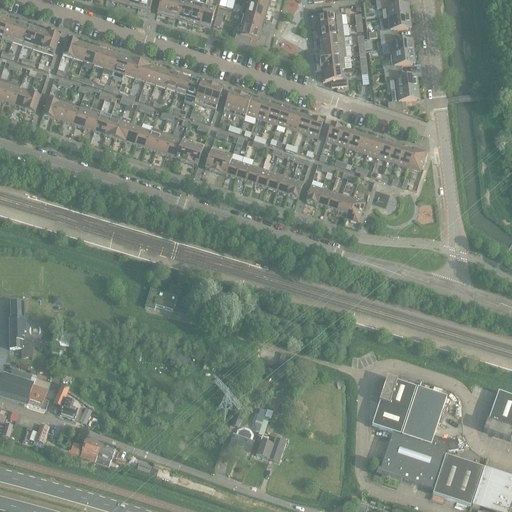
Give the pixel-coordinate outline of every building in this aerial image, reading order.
[(141,0),(130,0),(129,6),(132,7),(132,8),(139,10),(141,0)] [(141,0),(139,10),(145,12),(145,10),(150,12),(152,0),(141,0)] [(172,0),(161,0),(157,14),(162,15),(161,17),(168,18),(172,0)] [(184,0),(182,0),(172,0),(168,18),(174,20),(175,19),(179,20),(184,0)] [(194,3),(184,0),(179,20),(183,21),(182,22),(189,24),(194,3)] [(267,0),(250,0),(249,6),(266,11),(267,7),(269,8),(271,1),(267,0)] [(410,18),(410,11),(408,11),(408,6),(407,6),(407,7),(391,9),(390,2),(376,4),(377,11),(385,10),(387,21),(410,18)] [(205,6),(194,3),(189,24),(195,26),(196,24),(199,25),(205,6)] [(244,5),(241,15),(244,16),(246,16),(264,22),(266,15),(265,13),(266,11),(249,6),(244,5)] [(216,9),(205,6),(199,25),(203,27),(203,28),(210,30),(216,9)] [(339,16),(338,10),(323,12),(324,18),(316,19),(316,26),(318,26),(319,30),(343,27),(342,16),(339,16)] [(224,14),(218,12),(216,19),(222,21),(224,14)] [(246,16),(244,16),(241,27),(243,27),(260,32),(261,28),(262,28),(264,22),(246,16)] [(410,31),(410,26),(411,26),(410,18),(387,21),(388,32),(379,33),(380,40),(394,38),(393,32),(410,30),(410,31)] [(8,22),(0,19),(0,36),(3,38),(8,22)] [(222,21),(216,19),(214,27),(220,28),(222,21)] [(12,45),(18,25),(8,22),(3,38),(2,41),(12,45)] [(29,29),(18,25),(12,45),(22,48),(29,29)] [(260,32),(243,27),(240,37),(237,36),(235,43),(249,47),(251,41),(259,43),(261,36),(259,35),(260,32)] [(344,38),(343,27),(319,30),(319,34),(317,34),(318,41),(344,38)] [(22,48),(33,51),(39,32),(29,29),(22,48)] [(33,51),(43,55),(49,35),(39,32),(33,51)] [(43,55),(53,58),(55,55),(60,38),(49,35),(43,55)] [(345,49),(344,38),(318,41),(319,48),(321,47),(321,51),(345,49)] [(414,54),(414,47),(412,47),(412,42),(411,42),(411,43),(395,44),(394,38),(380,40),(381,47),(389,46),(391,57),(414,54)] [(78,44),(68,41),(62,57),(73,61),(78,44)] [(88,48),(78,45),(79,44),(78,44),(73,61),(83,64),(88,48)] [(99,51),(88,48),(83,64),(93,67),(99,51)] [(347,59),(345,49),(321,51),(321,55),(319,56),(320,62),(347,59)] [(109,55),(99,51),(93,67),(104,71),(109,55)] [(398,74),(398,68),(414,66),(414,67),(414,62),(415,61),(414,54),(391,57),(392,68),(384,69),(384,76),(398,74)] [(119,58),(109,55),(104,71),(114,74),(119,58)] [(129,61),(119,58),(114,74),(113,79),(123,82),(124,77),(129,61)] [(341,71),(346,71),(344,60),(347,60),(347,59),(320,62),(321,69),(323,69),(323,73),(341,71)] [(140,64),(129,61),(124,77),(134,81),(140,64)] [(150,68),(140,64),(134,81),(145,84),(150,68)] [(160,71),(150,68),(145,84),(155,87),(160,71)] [(170,75),(160,71),(155,87),(165,91),(170,75)] [(341,71),(323,73),(324,77),(322,77),(323,84),(331,83),(332,90),(347,88),(346,81),(342,81),(341,71)] [(419,90),(418,82),(416,82),(416,78),(415,78),(399,80),(398,74),(384,76),(385,82),(394,82),(395,93),(419,90)] [(181,78),(170,75),(165,91),(176,94),(181,78)] [(191,81),(181,78),(176,94),(186,97),(191,81)] [(11,84),(0,80),(0,81),(0,103),(4,105),(11,84)] [(201,84),(201,85),(191,81),(186,97),(196,101),(201,84)] [(21,87),(11,84),(4,105),(14,108),(21,87)] [(196,101),(194,105),(216,112),(222,91),(218,90),(218,89),(205,85),(205,86),(201,84),(196,101)] [(20,92),(21,87),(14,108),(24,111),(24,112),(30,95),(20,92)] [(392,93),(393,104),(388,105),(388,110),(403,115),(402,104),(418,102),(419,102),(418,97),(419,97),(419,90),(395,93),(392,93)] [(251,101),(247,99),(234,95),(230,94),(223,114),(245,121),(246,117),(251,101)] [(40,99),(30,95),(24,112),(35,115),(40,99)] [(60,100),(49,97),(48,101),(43,118),(53,121),(60,100)] [(69,108),(70,104),(60,100),(53,121),(54,121),(64,124),(69,108)] [(261,104),(251,101),(246,117),(256,120),(261,104)] [(271,108),(261,104),(256,120),(266,124),(271,108)] [(81,107),(80,107),(79,111),(69,108),(64,124),(74,127),(81,107)] [(91,110),(81,107),(74,127),(84,131),(91,110)] [(282,111),(271,108),(266,124),(276,127),(282,111)] [(101,113),(91,110),(84,131),(94,134),(100,118),(101,113)] [(292,114),(282,111),(276,127),(287,130),(292,114)] [(302,118),(292,114),(287,130),(297,134),(302,118)] [(122,120),(111,117),(110,122),(104,138),(115,141),(122,120)] [(100,118),(94,134),(104,137),(104,138),(110,122),(100,118)] [(313,121),(312,121),(302,118),(297,134),(307,137),(313,121)] [(132,123),(122,120),(115,141),(125,145),(132,123)] [(318,140),(323,124),(313,121),(307,137),(318,140)] [(130,128),(132,123),(125,145),(125,144),(135,148),(141,132),(130,128)] [(341,130),(331,127),(325,143),(336,146),(341,130)] [(151,135),(146,151),(156,154),(161,138),(162,134),(163,133),(152,130),(151,135)] [(352,134),(342,131),(342,130),(341,130),(336,146),(346,150),(352,134)] [(151,135),(141,132),(135,148),(146,151),(151,135)] [(173,137),(162,134),(161,138),(156,154),(166,158),(173,137)] [(362,137),(352,134),(346,150),(357,153),(362,137)] [(183,141),(173,137),(166,158),(176,161),(183,141)] [(372,140),(362,137),(357,153),(367,156),(372,140)] [(382,144),(372,140),(367,156),(377,160),(382,144)] [(204,148),(183,141),(176,161),(180,163),(193,167),(197,168),(204,148)] [(393,147),(382,144),(377,160),(387,163),(393,147)] [(403,150),(393,147),(387,163),(398,167),(403,150)] [(232,161),(233,157),(212,150),(205,171),(209,172),(222,177),(222,176),(226,177),(231,161),(232,161)] [(413,154),(403,150),(398,167),(408,170),(413,154)] [(408,170),(420,174),(427,154),(414,150),(413,154),(408,170)] [(242,164),(232,161),(231,161),(226,177),(226,178),(226,177),(236,180),(242,164)] [(252,168),(242,164),(236,180),(247,184),(252,168)] [(329,169),(318,166),(316,171),(327,174),(329,169)] [(262,171),(252,168),(247,184),(257,187),(262,171)] [(272,174),(262,171),(257,187),(267,190),(272,174)] [(283,178),(272,174),(267,190),(277,194),(283,178)] [(293,181),(283,178),(277,194),(287,197),(288,198),(293,181)] [(303,185),(293,181),(288,198),(298,201),(303,185)] [(322,191),(311,187),(306,203),(316,207),(322,191)] [(332,194),(322,191),(316,207),(317,207),(327,210),(332,194)] [(342,197),(332,194),(327,210),(337,213),(342,197)] [(352,201),(342,197),(337,213),(347,216),(347,217),(352,201)] [(365,205),(352,201),(347,217),(347,216),(346,221),(358,225),(365,205)] [(151,290),(145,309),(154,312),(156,308),(173,313),(174,307),(175,307),(178,298),(151,290)] [(10,342),(24,342),(24,333),(26,333),(26,321),(24,321),(24,304),(11,304),(11,321),(9,321),(10,342)] [(75,349),(76,336),(71,336),(71,335),(55,333),(53,344),(61,345),(62,348),(69,349),(69,348),(75,349)] [(24,342),(10,342),(10,352),(21,351),(21,354),(21,359),(31,359),(33,359),(33,342),(28,342),(24,342)] [(0,385),(0,398),(25,406),(41,411),(46,413),(48,404),(44,402),(47,391),(33,387),(36,379),(12,371),(10,378),(3,376),(0,385)] [(401,437),(416,390),(397,383),(387,379),(379,404),(380,404),(372,428),(401,437)] [(68,390),(61,387),(53,405),(61,408),(68,390)] [(447,399),(418,389),(402,438),(448,453),(459,451),(457,442),(449,443),(434,438),(447,399)] [(511,398),(498,394),(488,423),(487,422),(483,433),(510,443),(511,442),(511,441),(511,398)] [(60,417),(74,422),(78,412),(72,410),(74,404),(66,401),(60,417)] [(92,414),(86,411),(81,424),(86,426),(92,414)] [(253,426),(260,429),(264,416),(259,415),(258,419),(256,418),(253,426)] [(235,416),(231,427),(239,430),(243,419),(235,416)] [(264,419),(259,436),(264,437),(269,421),(264,419)] [(2,428),(0,434),(0,436),(3,437),(9,440),(13,428),(6,426),(5,429),(2,428)] [(40,427),(38,434),(35,442),(43,445),(49,430),(40,427)] [(249,433),(244,432),(240,434),(238,438),(234,437),(230,449),(249,455),(253,444),(250,442),(251,438),(249,433)] [(445,454),(392,437),(381,471),(378,470),(376,477),(382,479),(383,476),(433,492),(445,454)] [(256,457),(268,462),(269,460),(274,462),(281,442),(275,440),(273,447),(267,445),(269,441),(262,439),(256,457)] [(101,447),(86,442),(84,448),(80,446),(76,458),(95,464),(101,447)] [(115,452),(101,447),(95,464),(109,469),(115,452)] [(483,470),(445,458),(433,497),(470,509),(483,470)] [(138,467),(136,474),(149,478),(151,471),(138,467)] [(509,511),(511,507),(511,479),(484,471),(472,508),(483,511),(509,511)]
